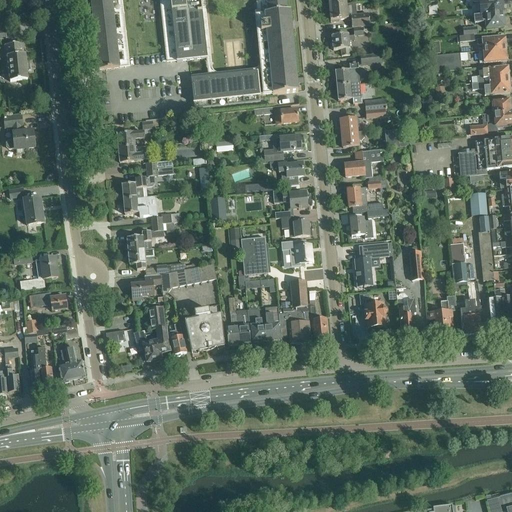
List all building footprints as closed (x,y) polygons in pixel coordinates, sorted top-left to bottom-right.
[(90,0),(99,71),(120,69),(112,0),(161,0),(164,26),(172,25),(176,63),(207,59),(203,22),(206,22),(203,0),(266,0),(268,14),(264,15),(265,24),(260,24),(261,33),(266,32),(272,95),(298,93),(290,12),(287,12),(285,0),(90,0)] [(481,16),(502,14),(501,0),(500,0),(487,1),(486,0),(473,0),(474,3),(480,2),(480,12),(474,13),(474,16),(481,16)] [(355,4),(346,5),(329,6),(330,23),(339,23),(339,20),(348,19),(348,16),(351,16),(356,15),(355,4)] [(356,15),(351,16),(352,28),(368,26),(367,14),(356,15)] [(481,16),(474,16),(475,24),(482,23),(482,22),(486,22),(486,30),(504,28),(502,14),(481,16)] [(364,35),(363,28),(354,29),(354,36),(364,35)] [(342,57),(350,56),(349,50),(348,35),(332,37),(333,51),(341,50),(342,57)] [(483,52),(506,50),(505,38),(477,40),(477,45),(482,44),(483,52)] [(22,44),(12,45),(5,46),(6,57),(8,57),(10,82),(27,81),(25,55),(23,55),(22,44)] [(506,50),(483,52),(478,52),(479,64),(507,62),(506,50)] [(459,54),(453,55),(434,57),(435,73),(461,70),(459,54)] [(381,65),(381,55),(360,56),(361,66),(381,65)] [(358,65),(355,66),(349,66),(350,71),(335,72),(337,87),(360,85),(358,65)] [(478,84),(509,81),(507,68),(488,70),(482,71),(483,77),(477,77),(478,84)] [(257,73),(191,80),(194,110),(260,103),(257,73)] [(510,94),(509,81),(478,84),(479,91),(484,90),(485,96),(491,96),(500,95),(510,94)] [(361,104),(360,85),(337,87),(338,102),(352,101),(353,105),(361,104)] [(444,87),(436,88),(437,102),(445,101),(444,87)] [(366,112),(384,111),(384,110),(387,110),(386,100),(365,102),(366,112)] [(483,110),(477,111),(477,116),(482,115),(486,115),(486,117),(494,116),(494,115),(511,114),(511,112),(511,113),(509,100),(499,101),(492,102),(493,112),(485,112),(483,110)] [(140,117),(142,107),(128,104),(126,113),(140,117)] [(281,125),(288,124),(298,123),(297,110),(275,112),(276,119),(281,118),(281,125)] [(384,111),(366,112),(366,120),(385,118),(384,111)] [(486,115),(482,115),(484,126),(487,126),(487,129),(498,128),(501,128),(501,127),(511,125),(511,117),(511,114),(494,115),(494,116),(486,117),(486,115)] [(14,141),(8,141),(6,143),(7,148),(9,149),(14,149),(14,150),(34,148),(33,132),(20,133),(20,126),(22,126),(21,118),(4,119),(5,127),(13,127),(14,133),(13,133),(14,141)] [(341,135),(357,133),(357,128),(359,128),(358,119),(340,121),(341,135)] [(158,123),(143,125),(143,132),(159,130),(158,123)] [(484,126),(470,128),(470,136),(498,134),(498,128),(487,129),(487,126),(484,126)] [(407,130),(385,132),(386,141),(408,139),(407,130)] [(143,133),(133,134),(117,136),(119,136),(120,141),(117,141),(118,150),(141,147),(140,141),(144,140),(143,133)] [(364,133),(357,133),(341,135),(343,149),(358,147),(358,141),(362,141),(365,138),(364,133)] [(274,153),(266,154),(264,156),(265,163),(273,162),(283,161),(282,161),(281,153),(301,151),(300,137),(274,140),(275,147),(273,149),(274,153)] [(459,167),(460,178),(467,178),(474,177),(476,177),(480,177),(482,177),(487,176),(487,171),(489,171),(492,171),(495,171),(500,170),(507,170),(511,169),(511,139),(509,140),(504,140),(497,141),(490,142),(483,142),(475,143),(476,148),(476,153),(467,154),(458,155),(459,167)] [(141,147),(118,150),(119,158),(121,158),(122,163),(120,163),(120,164),(142,161),(141,147)] [(364,179),(372,179),(371,164),(378,163),(383,162),(382,151),(356,154),(357,164),(344,166),(346,179),(364,177),(364,179)] [(147,171),(168,168),(168,162),(146,164),(147,171)] [(286,162),(271,163),(272,169),(279,169),(279,173),(285,173),(287,187),(282,187),(283,188),(299,186),(298,186),(297,178),(304,177),(302,164),(292,165),(286,166),(286,162)] [(147,179),(145,179),(136,180),(136,184),(122,186),(123,200),(143,198),(142,188),(152,187),(155,184),(154,177),(174,175),(173,168),(168,168),(147,171),(147,179)] [(511,173),(499,175),(500,188),(495,188),(495,190),(507,189),(511,188),(511,173)] [(454,195),(452,179),(445,180),(447,196),(454,195)] [(209,180),(200,180),(201,191),(210,191),(209,180)] [(385,181),(368,183),(368,190),(380,189),(381,192),(386,192),(385,181)] [(257,193),(256,186),(244,187),(245,194),(257,193)] [(25,197),(24,188),(10,190),(11,199),(25,197)] [(511,188),(507,189),(508,199),(502,199),(502,202),(511,201),(511,188)] [(347,190),(349,209),(355,208),(355,214),(367,213),(380,212),(382,212),(382,205),(367,207),(365,189),(347,190)] [(436,198),(435,191),(422,192),(422,199),(436,198)] [(283,192),(273,193),(274,204),(290,203),(291,210),(307,209),(305,193),(283,196),(283,192)] [(485,195),(470,197),(472,217),(479,216),(487,216),(485,195)] [(143,198),(123,200),(125,216),(139,214),(140,219),(145,218),(144,210),(159,209),(158,197),(143,198)] [(40,198),(30,200),(23,201),(27,226),(44,224),(40,198)] [(224,209),(223,199),(211,200),(213,216),(219,215),(219,210),(224,209)] [(511,215),(511,201),(502,202),(503,205),(509,204),(510,216),(511,215)] [(152,225),(179,222),(179,215),(171,216),(171,215),(161,216),(161,218),(151,219),(152,225)] [(511,215),(510,216),(503,216),(504,223),(510,222),(511,229),(511,228),(511,215)] [(479,216),(479,217),(479,219),(480,219),(479,219),(481,234),(489,233),(488,218),(487,218),(488,218),(487,216),(479,216)] [(294,218),(281,219),(281,226),(288,225),(290,239),(310,237),(308,226),(309,226),(309,223),(294,224),(294,218)] [(372,223),(365,224),(365,221),(364,221),(363,219),(350,220),(351,237),(365,236),(366,241),(373,240),(372,223)] [(179,222),(152,225),(153,232),(153,233),(161,232),(163,232),(162,225),(172,224),(171,224),(179,223),(179,222)] [(238,229),(229,230),(230,239),(231,248),(240,247),(239,238),(238,229)] [(142,233),(143,237),(127,239),(128,252),(144,251),(151,250),(150,241),(162,240),(161,232),(153,233),(153,232),(142,233)] [(494,281),(493,273),(489,233),(481,234),(478,234),(483,282),(494,281)] [(264,239),(241,241),(244,277),(268,275),(266,260),(262,260),(261,254),(266,254),(264,239)] [(354,260),(356,288),(373,287),(370,260),(389,258),(388,244),(358,247),(360,260),(354,260)] [(463,244),(451,245),(453,266),(455,266),(457,284),(467,283),(465,265),(463,244)] [(306,246),(281,248),(282,257),(290,256),(291,273),(301,272),(301,269),(313,268),(311,251),(306,251),(306,246)] [(153,250),(151,250),(144,251),(128,252),(130,266),(136,265),(137,272),(146,271),(145,259),(154,258),(153,250)] [(32,263),(30,253),(11,256),(13,266),(32,263)] [(412,283),(424,282),(421,253),(409,255),(412,283)] [(21,292),(35,290),(45,289),(44,280),(58,278),(55,258),(40,261),(36,262),(38,280),(20,283),(21,292)] [(177,272),(188,270),(186,264),(176,266),(176,265),(167,266),(156,267),(157,275),(177,273),(177,272)] [(213,265),(177,273),(168,274),(171,289),(216,280),(213,265)] [(168,274),(160,276),(163,295),(168,294),(171,289),(168,274)] [(132,299),(142,298),(154,297),(153,286),(161,285),(160,275),(154,276),(144,277),(145,284),(131,285),(132,299)] [(275,280),(260,282),(260,289),(261,289),(269,288),(270,294),(277,293),(275,280)] [(305,281),(291,283),(293,309),(307,308),(305,281)] [(260,282),(245,283),(245,288),(245,290),(260,289),(260,282)] [(505,299),(504,292),(494,294),(495,300),(487,301),(491,327),(491,328),(511,325),(511,321),(511,320),(511,312),(510,298),(505,299)] [(50,294),(40,295),(31,297),(32,308),(50,305),(51,312),(67,310),(65,297),(51,299),(50,294)] [(367,327),(376,326),(376,328),(385,327),(384,317),(386,315),(386,312),(383,307),(383,304),(374,305),(373,300),(369,301),(369,295),(360,296),(361,308),(366,307),(366,313),(365,314),(366,321),(367,321),(367,327)] [(400,325),(401,335),(415,333),(414,323),(413,315),(415,315),(414,301),(408,302),(408,298),(404,295),(400,296),(397,299),(398,310),(399,310),(400,325)] [(434,313),(427,314),(428,321),(435,321),(438,320),(439,331),(453,330),(452,319),(451,312),(456,312),(455,302),(455,297),(447,298),(447,303),(440,303),(441,313),(434,313)] [(228,299),(230,316),(231,328),(226,328),(228,347),(239,346),(236,315),(235,299),(228,299)] [(310,308),(311,317),(312,327),(313,327),(314,339),(327,337),(326,320),(319,320),(318,317),(316,317),(314,301),(309,302),(310,308)] [(474,301),(469,302),(473,336),(483,335),(481,309),(475,309),(474,301)] [(473,336),(469,302),(464,302),(465,310),(460,310),(461,327),(462,337),(473,336)] [(137,334),(134,334),(138,353),(142,352),(144,360),(147,360),(147,363),(161,360),(159,354),(169,352),(167,342),(166,337),(162,304),(148,305),(151,331),(157,330),(159,342),(156,342),(149,344),(148,341),(147,342),(144,332),(137,334)] [(311,317),(310,308),(307,308),(293,309),(283,310),(283,314),(278,315),(281,339),(289,339),(290,346),(311,345),(310,335),(309,317),(311,317)] [(263,343),(281,342),(281,339),(278,315),(278,309),(265,310),(267,324),(262,324),(261,324),(263,343)] [(195,319),(197,319),(198,321),(185,324),(189,344),(191,353),(205,350),(206,352),(211,351),(210,349),(224,347),(223,337),(221,317),(207,319),(206,317),(209,316),(208,310),(194,313),(195,319)] [(248,314),(250,344),(263,343),(261,324),(262,324),(261,310),(247,311),(248,314)] [(250,344),(248,314),(236,315),(239,346),(250,344)] [(35,334),(33,321),(25,322),(27,335),(35,334)] [(76,325),(64,327),(65,334),(78,332),(76,325)] [(175,332),(169,333),(174,357),(176,357),(177,358),(180,357),(181,356),(186,354),(179,325),(174,326),(175,332)] [(65,334),(64,327),(52,328),(52,329),(53,336),(65,334)] [(53,336),(52,329),(36,332),(37,338),(53,336)] [(78,332),(65,334),(66,340),(78,339),(78,332)] [(124,332),(106,335),(107,342),(111,345),(119,344),(119,342),(125,341),(124,332)] [(35,334),(23,336),(24,344),(36,343),(35,334)] [(37,349),(37,352),(41,387),(54,385),(52,368),(46,369),(45,348),(37,349)] [(73,349),(67,350),(74,380),(85,378),(81,362),(76,363),(73,349)] [(4,359),(18,358),(18,350),(4,351),(4,356),(4,359)] [(74,380),(67,350),(60,352),(63,366),(58,367),(62,383),(74,380)] [(30,352),(31,357),(33,372),(29,373),(31,389),(32,389),(33,391),(37,391),(37,389),(41,388),(41,387),(37,352),(30,352)] [(6,366),(6,371),(8,394),(20,393),(18,376),(12,377),(11,365),(6,366)] [(0,372),(0,396),(8,396),(8,394),(6,371),(0,372)] [(503,511),(501,501),(488,503),(489,511),(503,511)]
